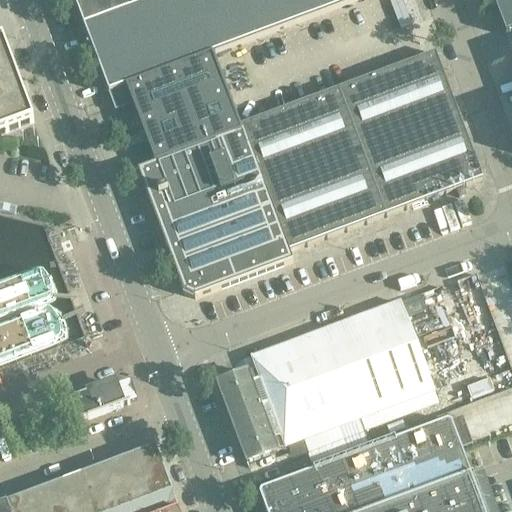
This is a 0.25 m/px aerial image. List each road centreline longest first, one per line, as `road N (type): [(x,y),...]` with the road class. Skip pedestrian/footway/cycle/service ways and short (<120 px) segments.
road 1 (unclassified): [(160,360),(24,0)]
road 2 (unclassified): [(160,360),(511,227)]
road 3 (unclassified): [(511,159),(451,0)]
road 4 (unclassified): [(216,511),(160,360)]
